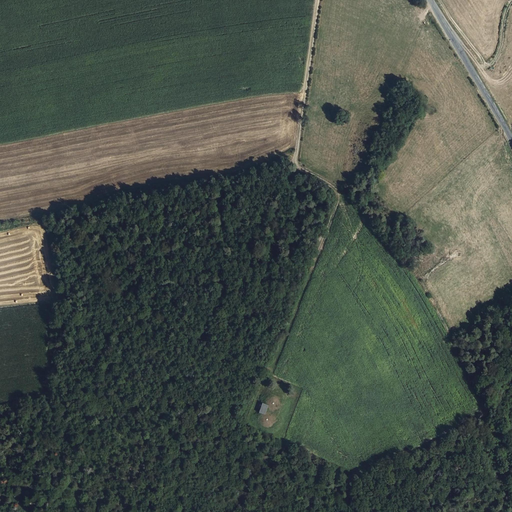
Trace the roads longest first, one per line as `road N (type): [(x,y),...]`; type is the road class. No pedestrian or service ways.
road 1 (track): [(318,0),(295,157),(334,188),(338,202),(271,372)]
road 2 (track): [(297,147),(229,169),(151,180),(85,209),(51,242)]
road 3 (tertiary): [(511,139),(429,0)]
